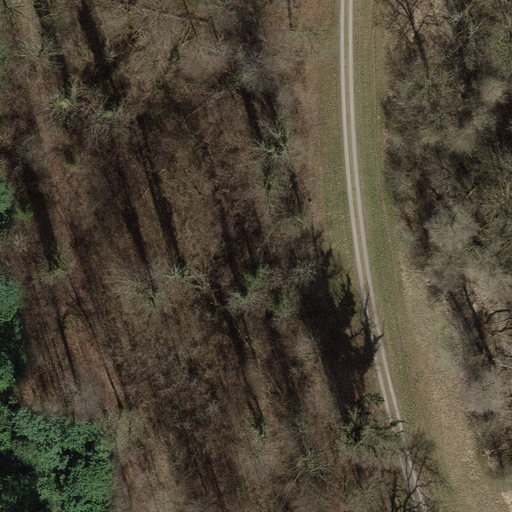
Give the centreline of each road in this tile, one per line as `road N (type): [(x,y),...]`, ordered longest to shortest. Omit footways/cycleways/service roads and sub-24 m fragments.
road 1 (track): [(154,511),(82,348),(28,0)]
road 2 (track): [(349,0),(350,135),(367,278),(406,470),(423,511)]
